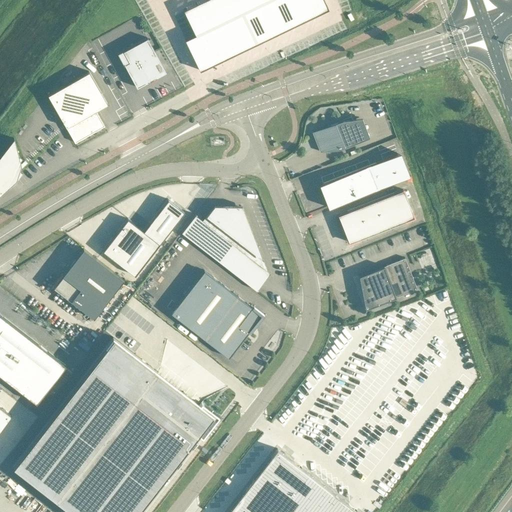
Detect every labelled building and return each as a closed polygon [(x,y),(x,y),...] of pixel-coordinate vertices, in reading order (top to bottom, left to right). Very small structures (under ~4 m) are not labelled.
[(318,0),(217,0),(187,16),(200,42),(188,48),(201,73),(325,14),(318,0)] [(147,38),(118,53),(137,87),(145,83),(144,80),(159,72),(154,63),(159,60),(147,38)] [(91,133),(104,125),(98,116),(99,116),(96,110),(107,104),(89,71),(48,95),(75,142),(91,133)] [(362,117),(352,119),(351,116),(328,125),(313,131),(320,152),(337,149),(369,137),(362,117)] [(21,163),(14,138),(0,155),(0,194),(16,179),(19,170),(27,162),(25,160),(21,163)] [(372,164),(323,183),(332,205),(328,206),(328,207),(408,176),(399,153),(371,164),(372,164)] [(338,215),(349,242),(414,217),(403,189),(338,215)] [(168,199),(143,230),(160,243),(184,211),(168,199)] [(256,290),(257,289),(270,272),(267,270),(242,205),(214,205),(203,220),(195,214),(181,232),(256,290)] [(160,243),(143,230),(128,218),(103,250),(135,275),(160,243)] [(315,243),(319,252),(327,249),(323,239),(315,243)] [(62,273),(51,286),(70,301),(71,300),(93,318),(123,279),(83,248),(63,274),(62,273)] [(359,276),(371,307),(398,296),(417,289),(405,257),(386,265),(359,276)] [(204,270),(172,312),(229,356),(262,314),(204,270)] [(0,374),(36,403),(65,365),(0,314),(0,374)] [(113,337),(13,466),(72,511),(136,511),(198,434),(202,437),(219,416),(201,403),(200,404),(186,423),(142,389),(156,371),(113,337)] [(78,370),(85,361),(80,357),(73,367),(78,370)] [(63,389),(70,378),(65,375),(58,386),(63,389)] [(0,399),(0,445),(22,416),(0,399)] [(335,511),(274,463),(234,511),(335,511)]
